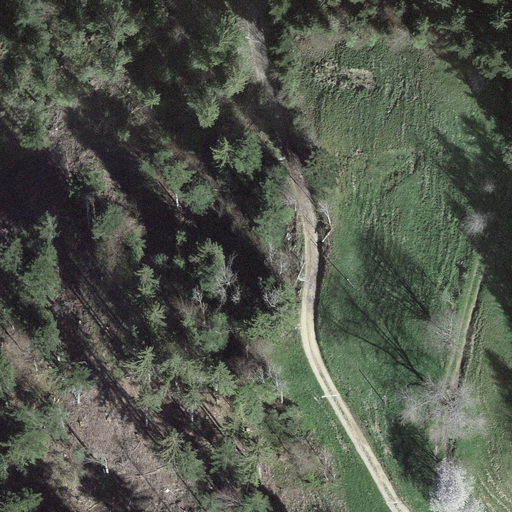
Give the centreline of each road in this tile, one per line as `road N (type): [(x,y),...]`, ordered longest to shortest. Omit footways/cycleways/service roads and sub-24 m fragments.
road 1 (track): [(406,511),(309,349),(309,224),(262,79),(254,0)]
road 2 (track): [(450,511),(442,400),(511,163)]
